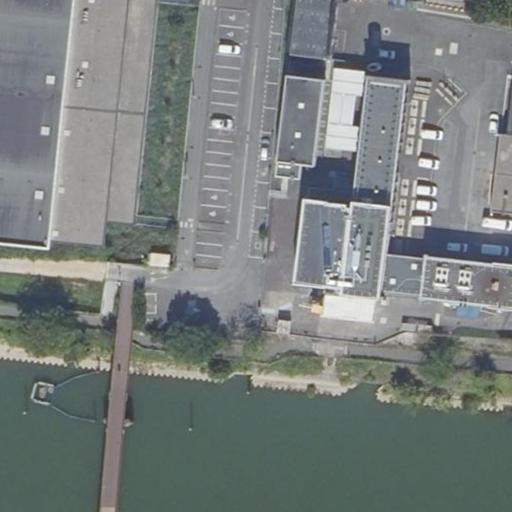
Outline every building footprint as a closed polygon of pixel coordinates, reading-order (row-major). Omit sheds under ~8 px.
[(0,0),(0,241),(51,246),(53,238),(105,244),(130,0),(0,0)] [(333,0),(296,0),(290,55),(327,59),(333,0)] [(327,79),(290,75),(277,177),(301,180),(303,164),(316,165),(327,79)] [(387,289),(391,252),(410,79),(368,75),(354,203),(306,198),(298,281),(342,286),(341,289),(386,295),(387,289)] [(511,212),(511,115),(510,134),(506,172),(496,171),(491,210),(511,212)] [(500,133),(496,171),(506,172),(510,134),(500,133)] [(387,289),(424,295),(429,256),(391,252),(387,289)] [(511,262),(429,253),(429,256),(424,295),(493,303),(493,304),(511,306),(511,262)]
